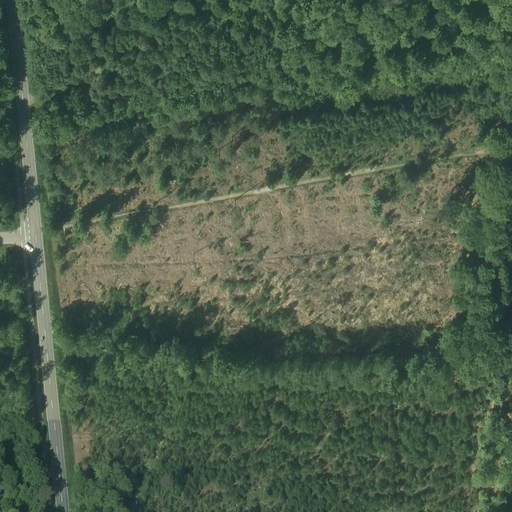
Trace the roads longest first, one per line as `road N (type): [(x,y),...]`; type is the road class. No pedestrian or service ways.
road 1 (track): [(35,235),(511,130)]
road 2 (tertiary): [(35,235),(62,511)]
road 3 (tertiary): [(12,0),(35,235)]
